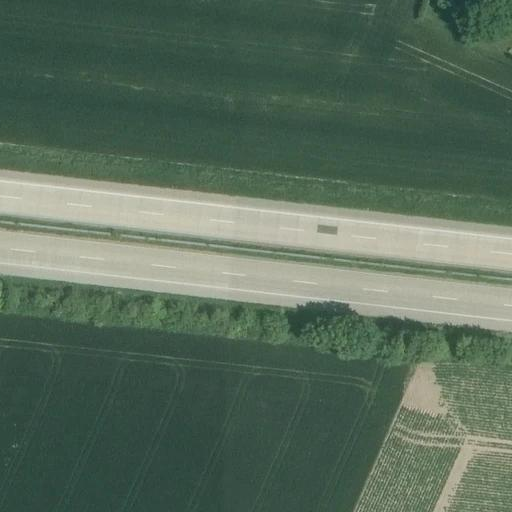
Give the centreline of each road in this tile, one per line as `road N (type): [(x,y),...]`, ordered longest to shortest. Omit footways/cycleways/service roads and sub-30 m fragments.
road 1 (motorway): [(0,248),(511,306)]
road 2 (motorway): [(511,253),(0,196)]
